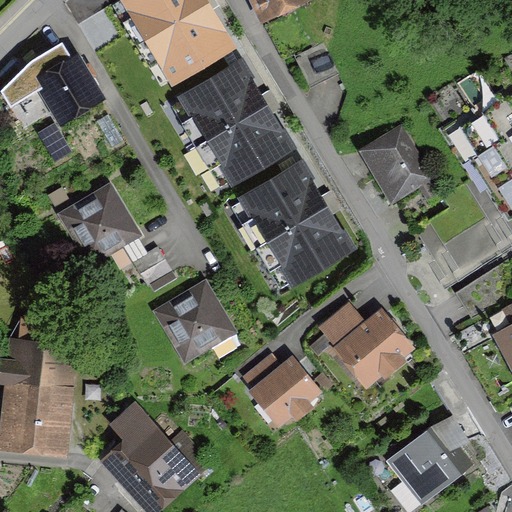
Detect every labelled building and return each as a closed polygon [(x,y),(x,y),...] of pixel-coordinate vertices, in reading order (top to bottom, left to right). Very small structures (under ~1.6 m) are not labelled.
[(117,0),(115,2),(169,90),(235,51),(204,0),(117,0)] [(258,0),(265,12),(291,0),(258,0)] [(104,101),(66,39),(29,64),(0,90),(0,93),(9,107),(43,88),(65,124),(104,101)] [(324,42),(295,57),(309,83),(337,69),(324,42)] [(175,100),(229,189),(295,149),(241,61),(175,100)] [(511,94),(499,102),(511,123),(511,94)] [(511,123),(499,102),(478,115),(511,169),(511,123)] [(509,217),(511,215),(511,169),(478,115),(455,130),(509,217)] [(71,151),(54,123),(39,132),(56,160),(71,151)] [(402,124),(364,145),(393,198),(432,176),(402,124)] [(237,197),(291,286),(357,247),(303,158),(237,197)] [(107,184),(59,213),(90,263),(120,244),(131,262),(149,251),(107,184)] [(63,187),(49,194),(55,205),(68,198),(63,187)] [(398,203),(406,217),(433,202),(425,188),(398,203)] [(149,251),(131,262),(139,274),(165,258),(157,245),(149,251)] [(165,258),(139,274),(147,287),(173,271),(165,258)] [(204,281),(153,311),(187,366),(237,335),(204,281)] [(335,348),(368,388),(415,350),(383,310),(335,348)] [(72,324),(22,319),(19,361),(3,359),(1,382),(14,383),(9,441),(61,445),(72,324)] [(511,326),(498,334),(511,360),(511,326)] [(511,403),(511,368),(490,332),(464,347),(501,410),(511,403)] [(255,388),(285,427),(325,397),(295,357),(255,388)] [(109,459),(153,507),(197,468),(199,471),(207,464),(205,461),(207,460),(181,432),(167,445),(142,418),(146,415),(137,404),(117,423),(131,439),(109,459)] [(438,419),(385,461),(420,505),(473,464),(438,419)]
